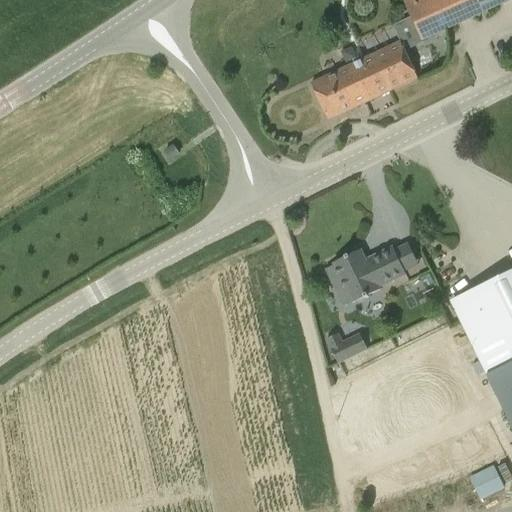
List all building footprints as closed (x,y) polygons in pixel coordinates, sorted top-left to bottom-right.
[(402,0),(421,40),(505,0),(402,0)] [(328,120),(418,78),(400,42),(311,84),(328,120)] [(342,62),(345,66),(355,61),(350,52),(345,55),(342,62)] [(170,159),(178,153),(173,145),(165,150),(170,159)] [(405,274),(393,248),(366,260),(361,250),(324,267),(334,290),(344,285),(352,303),(380,290),(379,287),(405,274)] [(511,427),(511,274),(451,304),(511,427)] [(327,339),(337,361),(367,347),(360,332),(343,341),(339,333),(327,339)] [(473,476),(485,499),(510,486),(498,462),(473,476)]
